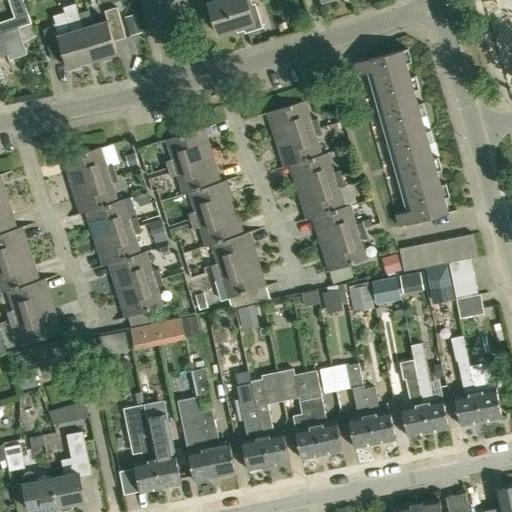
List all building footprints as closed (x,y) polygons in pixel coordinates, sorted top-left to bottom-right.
[(214,0),(209,2),(219,33),(244,25),(246,31),(262,26),(255,4),(249,6),(247,0),(214,0)] [(93,62),(79,14),(76,4),(65,7),(72,31),(57,36),(54,26),(43,30),(52,59),(63,56),(67,70),(93,62)] [(88,11),(79,14),(93,62),(118,55),(114,41),(126,38),(117,8),(105,11),(107,21),(93,25),(88,11)] [(122,17),(127,35),(144,30),(138,12),(122,17)] [(18,29),(31,24),(29,16),(0,26),(3,34),(18,29)] [(3,34),(0,34),(0,56),(7,54),(9,61),(27,55),(23,45),(18,29),(3,34)] [(449,212),(404,49),(370,58),(416,221),(449,212)] [(279,138),(320,126),(317,118),(308,121),(302,101),(271,111),(279,138)] [(320,126),(279,138),(288,165),(293,164),(319,156),(312,136),(322,133),(320,126)] [(169,168),(209,155),(201,129),(170,139),(176,158),(167,161),(169,168)] [(75,185),(116,173),(113,165),(104,168),(98,148),(67,158),(75,185)] [(324,154),(319,156),(293,164),(302,190),(342,178),(340,171),(330,174),(324,154)] [(209,155),(169,168),(171,175),(180,172),(186,192),(193,190),(218,182),(209,155)] [(118,179),(116,173),(75,185),(83,212),(90,210),(115,203),(109,182),(118,179)] [(342,178),(302,190),(310,217),(315,216),(341,208),(334,188),(345,184),(342,178)] [(218,182),(193,190),(199,210),(189,214),(191,220),(231,207),(223,181),(218,182)] [(129,198),(115,203),(90,210),(98,237),(139,224),(137,217),(135,217),(129,198)] [(6,203),(0,204),(0,234),(14,230),(6,203)] [(347,206),(341,208),(315,216),(324,243),(364,230),(362,223),(353,226),(347,206)] [(239,234),(231,207),(191,220),(193,228),(203,224),(209,244),(215,242),(239,234)] [(153,235),(165,231),(161,219),(149,223),(153,235)] [(370,219),(363,221),(365,227),(372,225),(370,219)] [(139,224),(98,237),(106,264),(112,262),(137,255),(131,234),(141,230),(139,224)] [(0,263),(28,255),(20,228),(14,230),(0,234),(0,263)] [(367,237),(364,230),(324,243),(332,270),(364,260),(358,240),(367,237)] [(239,234),(215,242),(221,263),(212,266),(214,272),(254,260),(246,232),(239,234)] [(473,233),(461,235),(465,258),(472,257),(478,256),(473,233)] [(448,238),(453,261),(465,258),(461,235),(448,238)] [(453,261),(448,238),(436,240),(441,263),(450,261),(453,261)] [(436,240),(424,243),(428,266),(441,263),(436,240)] [(411,245),(416,268),(428,266),(424,243),(411,245)] [(168,245),(160,248),(162,256),(170,254),(168,245)] [(399,248),(404,271),(416,268),(411,245),(399,248)] [(144,253),(137,255),(112,262),(120,289),(161,277),(159,270),(150,272),(144,253)] [(385,271),(401,269),(399,253),(383,255),(385,271)] [(0,271),(6,291),(12,289),(37,282),(28,255),(0,263),(0,271)] [(457,299),(480,294),(479,294),(472,257),(465,258),(453,261),(450,261),(457,299)] [(254,260),(214,272),(216,279),(226,277),(232,297),(229,298),(232,308),(266,299),(254,260)] [(447,264),(426,269),(433,302),(454,298),(447,264)] [(401,274),(404,292),(424,288),(421,270),(401,274)] [(376,304),(402,299),(397,276),(372,281),(376,304)] [(163,284),(161,277),(120,289),(129,316),(160,307),(154,286),(163,284)] [(37,282),(12,289),(18,309),(9,312),(11,320),(51,307),(43,280),(37,282)] [(349,288),(353,311),(374,308),(370,284),(349,288)] [(342,309),(342,305),(347,304),(344,286),(337,288),(337,289),(323,293),(327,313),(342,309)] [(457,299),(460,317),(484,313),(480,294),(457,299)] [(242,328),(259,324),(254,303),(237,307),(242,328)] [(59,334),(51,307),(11,320),(13,327),(22,324),(29,344),(59,334)] [(181,315),(131,327),(136,350),(187,338),(181,315)] [(100,333),(102,354),(129,352),(127,331),(100,333)] [(470,365),(464,334),(441,340),(445,363),(458,360),(459,368),(460,367),(465,393),(455,395),(461,425),(482,420),(470,365)] [(443,397),(434,399),(422,342),(411,344),(414,359),(419,383),(429,432),(449,427),(443,397)] [(419,383),(414,359),(400,361),(403,379),(406,378),(411,404),(402,406),(408,436),(429,432),(419,383)] [(376,443),(365,388),(364,388),(359,363),(346,366),(350,388),(352,388),(354,398),(355,398),(359,415),(349,417),(355,447),(376,443)] [(480,363),(470,365),(482,420),(502,416),(496,387),(486,389),(480,363)] [(293,368),(279,371),(284,395),(298,392),(293,368)] [(327,422),(316,370),(305,372),(311,398),(313,407),(322,454),(343,450),(337,420),(327,422)] [(274,433),(268,403),(285,400),(284,395),(279,371),(262,374),(263,378),(252,380),(259,417),(269,465),(290,461),(283,431),(274,433)] [(73,378),(64,381),(66,391),(75,388),(73,378)] [(251,382),(238,385),(249,438),(242,439),(248,469),(269,465),(259,417),(252,380),(251,380),(251,382)] [(375,386),(365,388),(376,443),(396,438),(390,409),(380,411),(376,393),(375,386)] [(219,444),(215,427),(216,427),(209,394),(199,396),(200,403),(205,428),(215,476),(236,472),(230,442),(219,444)] [(296,428),(295,428),(301,458),(322,454),(313,407),(311,398),(299,401),(302,413),(293,415),(296,428)] [(88,416),(85,402),(74,405),(77,419),(88,416)] [(215,476),(205,428),(200,403),(181,407),(190,450),(188,451),(194,480),(215,476)] [(144,460),(134,462),(141,491),(161,487),(151,440),(147,419),(144,404),(123,408),(133,454),(143,452),(144,460)] [(147,419),(151,440),(161,487),(181,483),(175,453),(172,454),(164,415),(147,419)] [(65,475),(52,478),(58,505),(59,505),(60,508),(63,510),(71,509),(73,505),(72,502),(85,500),(80,476),(91,473),(83,431),(67,434),(75,473),(65,475)] [(7,457),(6,458),(9,470),(25,467),(21,443),(5,447),(7,457)] [(38,481),(37,479),(37,475),(36,473),(35,471),(31,470),(29,470),(27,471),(25,473),(23,475),(23,477),(24,484),(25,483),(30,511),(43,508),(44,511),(45,511),(54,511),(55,511),(57,508),(56,505),(58,505),(52,478),(38,481)] [(499,507),(483,510),(483,511),(511,511),(511,483),(508,484),(507,487),(504,487),(496,489),(496,493),(499,507)] [(443,511),(440,498),(418,502),(420,511),(443,511)] [(420,511),(418,502),(396,506),(397,511),(420,511)]
